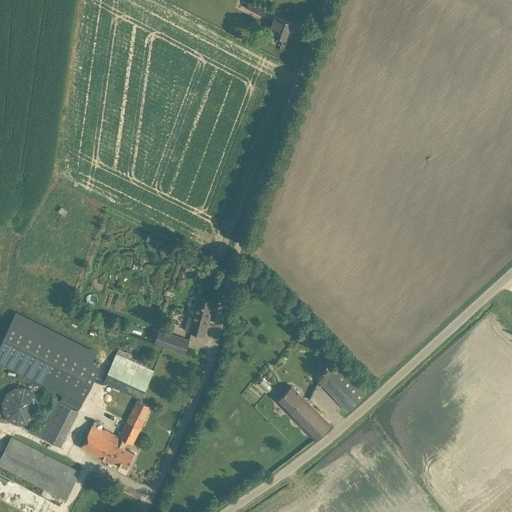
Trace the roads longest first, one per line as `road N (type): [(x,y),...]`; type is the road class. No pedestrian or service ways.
road 1 (unclassified): [(143,511),(213,360),(240,246),(334,0)]
road 2 (unclassified): [(225,511),(343,426),(511,272)]
